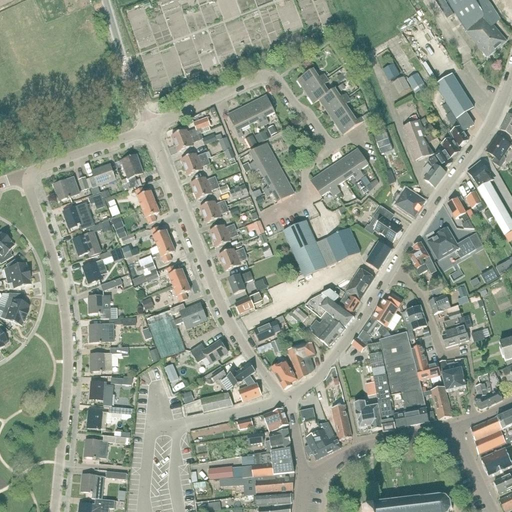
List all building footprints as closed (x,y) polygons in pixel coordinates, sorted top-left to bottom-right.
[(501,21),(494,10),(489,2),(487,0),(445,0),(466,32),(465,33),(488,59),(507,42),(494,26),(501,21)] [(511,13),(511,0),(496,0),(498,0),(497,10),(511,13)] [(396,27),(408,51),(426,42),(425,41),(430,38),(418,14),(412,17),(412,19),(396,27)] [(411,51),(405,55),(407,59),(414,55),(411,51)] [(392,60),(397,70),(405,65),(399,55),(392,60)] [(389,82),(400,76),(394,65),(383,71),(389,82)] [(347,82),(351,79),(343,68),(339,71),(347,82)] [(305,94),(327,79),(324,75),(319,79),(314,70),(297,82),(305,94)] [(471,92),(475,89),(463,70),(458,72),(471,92)] [(417,96),(427,90),(418,75),(408,81),(417,96)] [(474,110),(455,80),(452,76),(435,87),(452,113),(457,121),(464,132),(474,126),(466,114),(474,110)] [(399,95),(410,89),(404,78),(392,84),(399,95)] [(329,83),(328,80),(327,79),(305,94),(313,106),(319,102),(330,94),(325,86),(329,83)] [(348,99),(348,98),(346,95),(341,98),(335,90),(330,94),(319,102),(327,113),(348,99)] [(254,103),(265,127),(269,125),(266,119),(275,114),(267,97),(254,103)] [(351,102),(349,100),(348,99),(327,113),(335,125),(351,114),(346,106),(351,102)] [(261,129),(265,127),(254,103),(241,110),(250,127),(258,123),(261,129)] [(241,132),(250,127),(241,110),(228,116),(239,139),(244,137),(241,132)] [(451,113),(446,117),(455,131),(450,134),(459,148),(469,142),(451,113)] [(343,137),(365,122),(362,119),(362,118),(357,122),(351,114),(335,125),(343,137)] [(511,118),(508,116),(500,132),(511,137),(511,118)] [(186,130),(171,136),(174,145),(201,134),(201,135),(203,135),(201,130),(210,127),(208,119),(194,124),(196,130),(194,131),(194,130),(187,133),(186,130)] [(423,138),(426,138),(420,122),(403,128),(416,163),(430,157),(423,138)] [(430,136),(436,132),(430,124),(425,128),(430,136)] [(277,133),(274,126),(268,129),(272,136),(277,133)] [(265,131),(254,136),(258,143),(268,138),(265,131)] [(203,140),(201,135),(201,134),(174,145),(178,153),(193,147),(191,144),(198,142),(199,142),(203,141),(205,146),(217,142),(218,141),(222,139),(221,135),(215,138),(214,135),(203,140)] [(429,144),(437,139),(433,134),(426,139),(429,144)] [(460,153),(451,139),(452,139),(448,134),(443,138),(446,143),(441,146),(443,150),(444,150),(450,160),(460,153)] [(225,152),(231,150),(226,138),(222,139),(218,141),(223,153),(225,152)] [(248,149),(257,144),(253,138),(245,143),(248,149)] [(504,159),(503,157),(510,148),(496,138),(486,153),(495,159),(492,163),(500,169),(504,163),(504,161),(504,159)] [(274,158),(267,145),(250,155),(255,163),(250,166),(252,170),(274,158)] [(225,152),(229,162),(235,159),(232,150),(231,150),(225,152)] [(361,172),(369,166),(358,150),(346,158),(360,180),(364,177),(361,172)] [(453,164),(450,160),(444,150),(443,150),(435,156),(444,169),(453,164)] [(211,161),(219,155),(216,152),(208,157),(211,161)] [(184,169),(206,160),(204,155),(197,157),(195,155),(180,160),(184,169)] [(129,184),(123,186),(125,192),(138,187),(135,178),(143,175),(137,157),(121,162),(129,184)] [(264,180),(281,170),(274,158),(252,170),(254,174),(259,171),(264,180)] [(356,182),(360,180),(346,158),(334,166),(345,182),(353,177),(356,182)] [(441,168),(434,158),(428,162),(432,168),(433,169),(424,181),(435,189),(446,174),(439,170),(441,168)] [(206,160),(184,169),(187,177),(202,171),(201,168),(208,165),(206,160)] [(481,163),(468,174),(480,190),(490,185),(492,183),(488,177),(490,175),(481,163)] [(248,164),(243,167),(246,172),(251,169),(249,167),(250,166),(248,164)] [(100,194),(98,188),(116,182),(110,166),(92,173),(94,178),(89,180),(92,189),(91,190),(93,197),(100,194)] [(337,188),(345,182),(334,166),(323,174),(337,195),(341,193),(337,188)] [(265,195),(288,182),(281,170),(264,180),(268,188),(263,191),(265,195)] [(333,198),(337,195),(323,174),(311,182),(321,199),(330,193),(333,198)] [(386,176),(390,187),(395,185),(391,174),(386,176)] [(86,178),(78,181),(83,192),(90,190),(86,178)] [(193,193),(215,184),(213,179),(206,181),(205,178),(190,184),(193,193)] [(74,179),(53,187),(59,203),(80,196),(74,179)] [(278,205),(295,195),(288,182),(265,195),(267,199),(273,196),(278,205)] [(215,184),(193,193),(197,201),(211,195),(210,192),(217,189),(215,184)] [(511,232),(511,224),(490,185),(480,190),(478,191),(489,212),(490,214),(493,219),(503,237),(511,232)] [(233,202),(249,196),(245,186),(229,192),(230,193),(229,193),(233,202)] [(459,186),(455,188),(459,196),(464,194),(459,186)] [(230,193),(229,192),(227,187),(219,190),(222,196),(229,193),(230,193)] [(142,209),(155,204),(151,193),(145,195),(143,189),(135,192),(142,209)] [(414,219),(425,203),(405,190),(401,197),(397,194),(394,198),(396,203),(395,206),(414,219)] [(104,200),(110,198),(108,192),(102,194),(104,200)] [(487,209),(483,203),(482,203),(476,192),(466,199),(472,210),(476,208),(480,214),(487,209)] [(88,200),(90,206),(94,205),(96,211),(104,208),(100,196),(88,200)] [(106,201),(109,209),(116,206),(113,198),(106,201)] [(469,222),(457,201),(447,206),(455,220),(460,218),(464,224),(469,222)] [(203,216),(225,208),(223,202),(215,205),(214,202),(199,208),(203,216)] [(155,204),(142,209),(148,226),(156,223),(154,217),(159,215),(155,204)] [(86,206),(63,214),(69,231),(78,227),(78,228),(80,228),(81,232),(94,227),(86,206)] [(116,206),(109,209),(112,218),(120,215),(116,206)] [(227,213),(225,208),(203,216),(206,225),(221,219),(220,216),(227,213)] [(393,217),(380,208),(373,218),(375,220),(369,228),(368,227),(365,232),(372,236),(375,232),(392,244),(396,239),(398,241),(402,235),(399,234),(401,232),(389,223),(393,217)] [(237,210),(230,212),(232,218),(239,216),(237,210)] [(470,211),(466,213),(470,222),(475,219),(470,211)] [(490,214),(489,212),(484,214),(488,221),(493,219),(490,214)] [(123,228),(119,218),(111,221),(115,231),(123,228)] [(259,222),(253,224),(258,236),(264,234),(259,222)] [(464,224),(461,226),(464,231),(473,231),(469,222),(464,224)] [(328,239),(314,246),(303,223),(281,234),(303,280),(358,254),(347,230),(337,235),(328,239)] [(104,229),(102,225),(91,230),(92,234),(73,242),(79,258),(88,255),(89,259),(102,254),(95,234),(104,230),(104,229)] [(212,240),(234,232),(232,226),(225,229),(224,226),(209,232),(212,240)] [(157,248),(171,243),(167,232),(161,235),(158,229),(151,232),(157,248)] [(121,240),(126,238),(123,230),(116,233),(119,241),(121,240)] [(336,230),(325,233),(328,239),(337,235),(336,230)] [(439,261),(456,251),(461,260),(476,251),(469,239),(457,246),(447,230),(437,235),(438,237),(428,243),(439,261)] [(234,232),(212,240),(215,249),(230,243),(229,240),(237,237),(234,232)] [(262,246),(268,243),(264,235),(258,237),(262,246)] [(124,246),(136,242),(133,236),(126,238),(121,240),(124,246)] [(6,239),(0,246),(0,265),(0,266),(13,258),(10,256),(11,255),(11,253),(10,252),(14,247),(11,244),(11,243),(6,239)] [(157,248),(151,251),(153,257),(160,254),(164,265),(172,262),(169,256),(175,254),(171,243),(157,248)] [(378,273),(378,272),(391,253),(378,244),(365,265),(378,273)] [(408,256),(416,271),(415,272),(418,277),(427,272),(423,265),(425,264),(431,275),(435,273),(430,263),(420,245),(413,249),(414,252),(408,256)] [(266,259),(272,256),(268,246),(262,249),(266,259)] [(123,252),(126,261),(133,258),(130,249),(123,252)] [(120,250),(112,253),(114,258),(116,263),(124,261),(120,250)] [(222,264),(244,256),(242,250),(234,253),(233,251),(219,256),(222,264)] [(112,253),(100,257),(102,262),(114,258),(112,253)] [(133,261),(135,267),(149,262),(146,255),(133,261)] [(246,261),(244,256),(222,264),(225,273),(240,267),(238,264),(246,261)] [(17,264),(16,264),(14,261),(6,266),(6,269),(3,270),(6,281),(30,275),(28,269),(27,269),(26,264),(19,266),(19,265),(17,264)] [(511,264),(510,261),(496,269),(500,276),(511,270),(511,264)] [(97,264),(83,269),(89,285),(103,280),(102,277),(105,276),(102,268),(100,263),(97,264)] [(144,275),(156,270),(153,264),(142,268),(144,275)] [(173,287),(187,282),(182,271),(176,273),(174,267),(166,270),(173,287)] [(142,268),(136,271),(139,277),(144,275),(142,268)] [(482,283),(493,277),(488,268),(477,274),(482,283)] [(135,288),(148,283),(159,279),(156,270),(144,275),(144,276),(133,281),(135,288)] [(374,280),(359,271),(345,293),(359,302),(374,280)] [(228,281),(234,296),(245,292),(242,286),(247,284),(247,283),(254,281),(250,273),(244,276),(240,278),(240,276),(228,281)] [(14,290),(20,288),(21,289),(23,291),(24,290),(25,288),(24,287),(31,286),(30,281),(31,281),(30,275),(6,281),(7,285),(12,284),(14,290)] [(103,293),(122,286),(120,280),(101,287),(103,293)] [(187,282),(173,287),(180,304),(187,301),(185,295),(191,293),(187,282)] [(433,298),(439,296),(444,294),(441,284),(429,288),(433,298)] [(461,299),(466,297),(463,288),(458,289),(461,299)] [(337,298),(331,294),(330,293),(310,303),(306,307),(320,320),(325,313),(346,329),(353,320),(334,305),(338,298),(337,298)] [(254,309),(253,307),(263,303),(259,294),(249,299),(249,298),(234,305),(239,315),(254,309)] [(5,309),(26,318),(29,312),(28,311),(30,307),(23,304),(24,303),(23,301),(22,301),(24,296),(9,295),(9,299),(5,309)] [(359,304),(346,295),(338,306),(351,315),(359,304)] [(433,316),(443,312),(451,309),(446,296),(428,303),(433,316)] [(109,321),(111,321),(111,297),(88,298),(89,315),(100,315),(100,321),(109,321)] [(402,304),(392,297),(384,308),(381,306),(371,320),(386,329),(402,304)] [(461,299),(459,300),(461,306),(468,303),(466,297),(461,299)] [(153,309),(150,300),(143,303),(146,312),(153,309)] [(420,309),(416,310),(415,305),(409,307),(410,312),(405,314),(406,317),(402,318),(404,325),(423,318),(420,309)] [(147,321),(158,351),(162,360),(185,352),(176,327),(184,324),(186,329),(207,321),(200,306),(186,311),(184,306),(171,311),(171,312),(147,321)] [(26,318),(5,309),(0,307),(0,312),(2,313),(0,318),(5,321),(11,323),(11,324),(12,327),(13,327),(15,326),(15,325),(22,327),(23,323),(24,324),(26,318)] [(293,314),(301,322),(302,323),(307,317),(298,309),(293,314)] [(463,324),(462,320),(459,312),(448,315),(450,322),(443,325),(446,336),(442,337),(446,349),(458,346),(456,340),(458,339),(454,327),(463,324)] [(301,322),(293,314),(291,313),(286,318),(295,327),(301,322)] [(320,325),(337,340),(345,330),(327,316),(320,325)] [(469,342),(465,331),(473,329),(469,317),(462,320),(463,324),(454,327),(458,339),(456,340),(458,346),(469,342)] [(423,318),(404,325),(406,331),(410,330),(411,333),(426,328),(423,318)] [(109,326),(89,327),(90,345),(115,344),(114,327),(123,326),(123,328),(136,328),(136,320),(111,321),(109,321),(109,326)] [(358,339),(362,343),(368,341),(373,338),(376,333),(384,339),(387,334),(380,328),(371,320),(358,339)] [(337,340),(320,325),(316,322),(310,329),(314,332),(312,335),(330,349),(337,340)] [(282,336),(280,332),(277,323),(255,332),(259,343),(274,337),(275,339),(278,338),(277,337),(282,336)] [(6,335),(5,335),(8,333),(0,326),(0,349),(5,347),(4,346),(8,344),(4,338),(5,338),(6,335)] [(152,340),(149,330),(142,332),(146,342),(152,340)] [(481,332),(472,335),(474,344),(484,341),(481,332)] [(397,431),(428,424),(426,412),(425,412),(423,399),(422,395),(420,390),(419,385),(415,369),(411,352),(406,335),(379,343),(380,345),(381,352),(382,356),(385,372),(392,403),(397,431)] [(511,339),(499,344),(500,348),(499,349),(502,359),(504,358),(505,363),(511,360),(511,339)] [(357,340),(352,346),(361,353),(366,347),(357,340)] [(271,344),(275,355),(283,352),(279,341),(271,344)] [(211,366),(228,354),(220,342),(206,352),(202,345),(190,353),(198,365),(206,359),(211,366)] [(311,345),(288,352),(298,382),(310,375),(314,372),(310,360),(316,358),(313,346),(311,345)] [(123,360),(123,358),(129,358),(129,349),(110,350),(110,355),(106,355),(106,356),(90,356),(91,373),(106,373),(112,373),(112,368),(118,368),(118,360),(123,360)] [(415,369),(427,365),(423,349),(411,352),(415,369)] [(161,361),(157,350),(150,353),(154,364),(161,361)] [(382,356),(370,358),(377,396),(383,433),(383,434),(397,431),(392,403),(385,372),(382,356)] [(466,389),(461,371),(459,360),(454,361),(454,364),(446,366),(446,364),(439,366),(446,394),(466,389)] [(511,360),(511,361),(511,363),(511,365),(507,367),(508,370),(503,372),(509,385),(511,383),(511,360)] [(296,381),(289,369),(290,368),(287,363),(283,366),(279,368),(278,367),(272,371),(284,391),(291,387),(290,385),(296,381)] [(242,382),(255,373),(250,365),(237,374),(236,372),(227,378),(234,388),(242,383),(242,382)] [(428,369),(427,365),(415,369),(419,385),(430,382),(426,369),(427,369),(428,369)] [(173,366),(166,369),(172,384),(179,381),(173,366)] [(426,369),(430,382),(441,379),(438,366),(428,369),(427,369),(426,369)] [(223,371),(212,378),(216,383),(226,375),(223,371)] [(111,379),(111,385),(132,387),(133,379),(124,378),(124,380),(111,379)] [(362,395),(370,394),(369,382),(360,383),(362,395)] [(90,401),(104,402),(103,407),(112,407),(113,387),(107,387),(107,384),(105,384),(104,385),(91,384),(90,401)] [(262,397),(259,388),(257,385),(233,394),(232,392),(228,394),(229,395),(204,400),(201,401),(203,414),(233,407),(261,397),(262,397)] [(487,397),(484,386),(476,389),(478,399),(487,397)] [(438,422),(451,419),(443,389),(430,392),(431,396),(432,397),(438,422)] [(489,409),(507,400),(502,391),(484,400),(483,399),(474,403),(478,411),(482,412),(489,409)] [(191,403),(188,393),(182,395),(185,405),(191,403)] [(382,431),(378,407),(368,409),(367,404),(364,404),(364,403),(354,405),(358,431),(367,429),(368,433),(371,432),(371,433),(382,431)] [(337,444),(338,443),(351,439),(344,407),(331,410),(336,438),(334,439),(337,444)] [(132,416),(133,410),(110,408),(110,414),(132,416)] [(269,433),(288,426),(283,410),(263,417),(269,433)] [(305,442),(308,448),(304,450),(308,459),(313,456),(316,462),(340,450),(337,444),(334,439),(330,441),(329,441),(327,436),(333,433),(328,424),(316,428),(312,410),(299,413),(302,425),(305,442)] [(508,449),(511,446),(511,411),(499,417),(503,428),(500,430),(507,445),(508,449)] [(108,414),(89,412),(88,429),(106,431),(108,414)] [(499,417),(470,430),(475,441),(500,430),(503,428),(499,417)] [(238,423),(239,431),(253,428),(251,420),(238,423)] [(475,441),(473,442),(474,444),(478,456),(478,457),(479,457),(507,445),(500,430),(475,441)] [(267,453),(270,453),(291,450),(287,431),(269,436),(270,442),(265,443),(267,453)] [(249,447),(264,444),(262,435),(248,437),(249,447)] [(122,439),(117,439),(117,438),(104,437),(104,443),(87,441),(85,458),(107,460),(108,444),(116,444),(116,445),(126,446),(126,440),(122,439)] [(507,445),(479,457),(482,465),(484,468),(485,471),(486,475),(488,479),(511,468),(511,466),(505,451),(505,450),(508,449),(507,445)] [(247,479),(294,474),(291,450),(253,456),(254,466),(273,464),(273,465),(252,467),(252,468),(241,469),(243,479),(247,479)] [(241,469),(232,470),(233,479),(233,480),(243,479),(241,469)] [(233,479),(232,470),(209,472),(210,483),(233,481),(233,480),(233,479)] [(106,480),(125,481),(126,481),(127,475),(107,473),(106,480)] [(293,493),(294,480),(294,474),(247,479),(249,497),(257,496),(293,493)] [(511,489),(511,474),(494,483),(499,495),(511,489)] [(98,478),(98,477),(83,476),(81,493),(92,494),(92,495),(93,495),(93,500),(96,500),(103,501),(105,479),(98,478)] [(119,493),(118,503),(126,503),(127,494),(119,493)] [(503,511),(508,511),(511,510),(511,495),(499,502),(503,511)] [(450,511),(451,511),(453,511),(454,509),(452,509),(451,503),(453,503),(452,502),(451,502),(447,499),(448,498),(446,497),(446,498),(441,497),(441,496),(439,496),(439,497),(431,498),(431,497),(429,497),(429,498),(421,499),(421,498),(420,498),(420,499),(374,505),(374,510),(366,511),(365,509),(364,509),(364,511),(362,511),(361,511),(450,511)] [(256,510),(259,510),(291,508),(291,497),(256,499),(256,510)] [(116,502),(103,501),(96,500),(96,506),(81,505),(79,511),(110,511),(110,510),(115,510),(116,502)] [(219,503),(208,505),(208,511),(210,511),(220,511),(219,503)]
